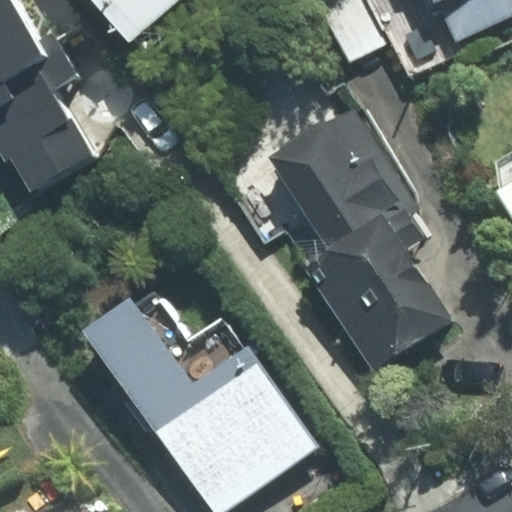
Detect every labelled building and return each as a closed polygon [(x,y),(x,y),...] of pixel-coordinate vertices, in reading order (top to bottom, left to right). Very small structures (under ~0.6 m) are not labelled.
[(11,0),(0,0),(0,176),(14,204),(92,166),(11,0)] [(60,0),(117,67),(195,0),(60,0)] [(359,0),(312,0),(352,74),(388,55),(359,0)] [(511,0),(422,0),(448,55),(511,24),(511,0)] [(425,235),(339,109),(263,161),(329,258),(304,275),(377,382),(456,327),(403,250),(425,235)] [(511,155),(474,180),(487,201),(511,239),(511,155)] [(129,299),(76,338),(204,511),(239,511),(321,452),(251,356),(200,394),(129,299)]
